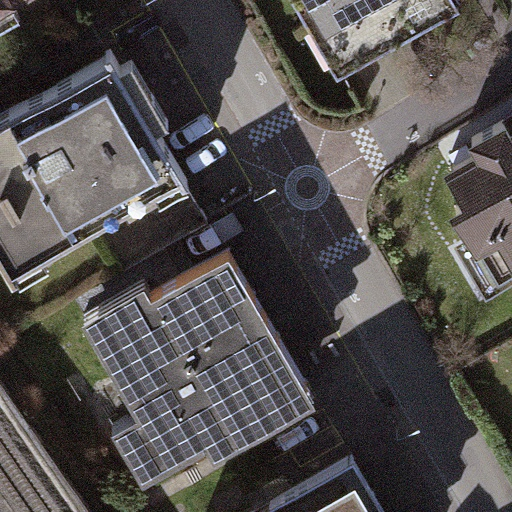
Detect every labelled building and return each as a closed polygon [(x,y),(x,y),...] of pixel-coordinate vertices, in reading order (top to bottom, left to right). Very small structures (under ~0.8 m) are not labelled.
[(39,0),(0,0),(0,21),(40,1),(39,0)] [(436,0),(283,0),(324,73),(441,8),(436,0)] [(105,60),(0,119),(0,282),(3,288),(178,188),(105,60)] [(511,136),(436,176),(500,296),(511,289),(511,136)] [(222,236),(72,324),(132,425),(102,442),(134,496),(313,391),(222,236)] [(379,511),(348,458),(254,511),(379,511)]
